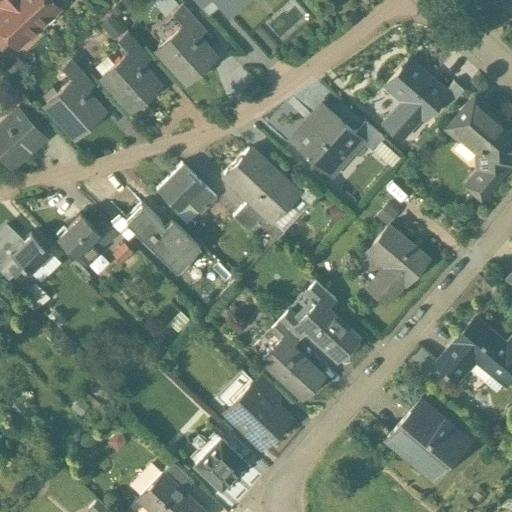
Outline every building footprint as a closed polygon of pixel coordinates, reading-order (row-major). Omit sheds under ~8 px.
[(2,0),(0,2),(0,47),(1,48),(10,39),(17,46),(38,26),(13,0),(2,0)] [(13,0),(38,26),(59,7),(53,0),(52,0),(13,0)] [(181,0),(172,9),(182,21),(187,27),(188,26),(197,18),(181,0)] [(217,0),(227,11),(228,9),(222,2),(223,0),(217,0)] [(511,0),(503,0),(504,2),(505,5),(507,7),(508,8),(510,9),(511,9),(511,0)] [(187,27),(182,21),(156,44),(170,59),(175,55),(188,70),(210,51),(188,26),(187,27)] [(142,46),(126,28),(116,37),(127,49),(132,55),(133,54),(142,46)] [(127,49),(101,72),(115,88),(120,83),(133,99),(155,79),(133,54),(132,55),(127,49)] [(86,74),(70,56),(60,65),(71,77),(76,83),(77,82),(86,74)] [(443,89),(407,56),(385,81),(404,98),(384,120),(400,134),(420,112),(423,114),(437,99),(445,91),(443,89)] [(71,77),(45,100),(59,115),(64,111),(77,126),(99,106),(77,82),(76,83),(71,77)] [(452,78),(443,89),(445,91),(437,99),(446,107),(463,88),(452,78)] [(35,106),(19,89),(9,98),(17,107),(18,106),(26,114),(35,106)] [(473,96),(449,123),(461,134),(485,107),(473,96)] [(352,132),(320,101),(290,133),(331,172),(361,140),(352,132)] [(17,107),(0,121),(0,146),(7,155),(19,145),(23,150),(42,133),(26,114),(18,106),(17,107)] [(511,131),(485,107),(461,134),(484,154),(485,162),(466,183),(480,195),(510,161),(511,160),(511,131)] [(384,136),(364,119),(352,132),(361,140),(372,150),(384,136)] [(297,190),(269,162),(268,163),(249,145),(223,172),(249,197),(271,217),(288,200),(296,191),(297,190)] [(203,182),(181,160),(155,186),(178,207),(187,198),(199,211),(215,195),(202,183),(203,182)] [(308,202),(296,191),(288,200),(299,211),(308,202)] [(271,217),(249,197),(241,205),(257,220),(275,237),(283,229),(271,217)] [(170,215),(163,221),(141,199),(124,217),(174,267),(175,266),(171,262),(187,247),(190,251),(198,243),(170,215)] [(257,220),(241,205),(233,213),(249,229),(257,220)] [(79,212),(56,234),(75,253),(94,235),(104,245),(117,233),(102,217),(92,226),(79,212)] [(387,222),(364,248),(383,264),(366,283),(385,300),(401,282),(402,284),(426,256),(387,222)] [(6,225),(0,230),(0,266),(8,275),(11,272),(9,271),(19,261),(10,251),(21,240),(6,225)] [(21,240),(10,251),(19,261),(9,271),(11,272),(18,280),(28,270),(28,271),(49,250),(41,242),(42,241),(38,238),(30,231),(21,240)] [(334,293),(315,275),(304,287),(314,296),(316,294),(325,303),(334,293)] [(49,296),(34,281),(27,288),(42,303),(49,296)] [(325,303),(316,294),(314,296),(298,313),(296,314),(306,323),(338,354),(357,333),(325,303)] [(298,313),(288,304),(278,314),(297,332),(306,323),(296,314),(298,313)] [(297,332),(278,314),(269,325),(278,334),(280,332),(289,341),(297,332)] [(511,337),(507,343),(475,315),(474,316),(475,317),(459,335),(458,334),(457,336),(458,336),(439,358),(448,367),(445,370),(448,373),(451,369),(457,375),(477,353),(507,380),(508,378),(507,377),(511,371),(511,337)] [(289,341),(280,332),(278,334),(261,352),(281,370),(281,371),(302,391),(320,371),(289,341)] [(278,385),(261,368),(253,376),(270,393),(278,385)] [(251,375),(223,403),(260,439),(288,411),(270,393),(253,376),(251,375)] [(463,433),(421,396),(388,433),(425,466),(438,452),(442,455),(451,445),(451,446),(463,433)] [(46,419),(32,433),(39,441),(54,427),(46,419)] [(245,458),(218,433),(193,459),(220,484),(245,458)] [(192,474),(173,456),(162,467),(181,485),(192,474)] [(162,467),(138,493),(158,511),(196,511),(203,506),(181,485),(162,467)] [(111,511),(97,498),(88,507),(92,511),(111,511)]
